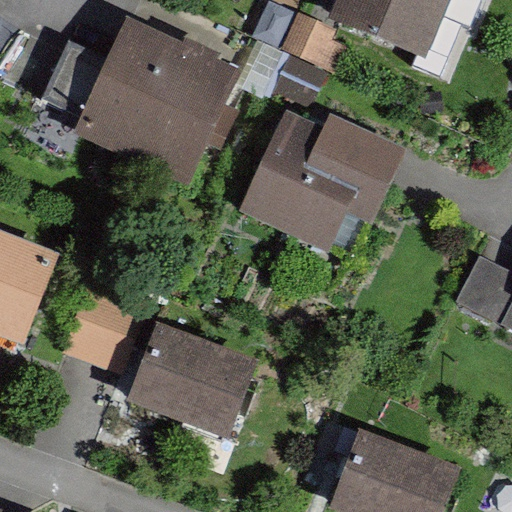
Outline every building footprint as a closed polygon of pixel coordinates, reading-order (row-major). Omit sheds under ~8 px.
[(448,0),(334,0),(326,20),(422,61),(448,0)] [(181,49),(123,24),(72,138),(187,188),(236,78),(212,67),(216,56),(185,42),(181,49)] [(320,135),(283,117),(236,216),(325,259),(342,223),(365,234),(402,157),(326,121),(320,135)] [(53,262),(0,240),(0,339),(18,347),(53,262)] [(511,279),(484,265),(460,309),(503,332),(499,338),(511,344),(511,279)] [(139,314),(88,294),(61,358),(112,379),(139,314)] [(251,363),(152,325),(121,405),(220,443),(251,363)] [(442,511),(456,474),(357,438),(328,511),(442,511)]
